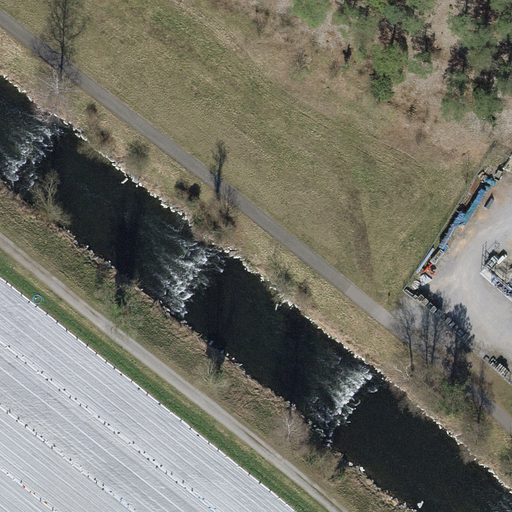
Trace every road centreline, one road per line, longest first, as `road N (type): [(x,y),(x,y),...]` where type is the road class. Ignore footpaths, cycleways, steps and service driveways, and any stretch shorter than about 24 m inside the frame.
road 1 (track): [(0,20),(385,317),(511,430)]
road 2 (track): [(330,511),(0,241)]
